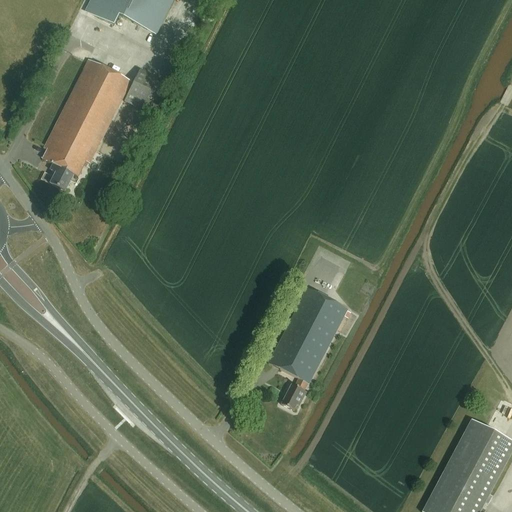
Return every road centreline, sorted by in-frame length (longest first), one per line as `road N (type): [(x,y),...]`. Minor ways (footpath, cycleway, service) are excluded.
road 1 (unclassified): [(295,511),(115,346),(39,219)]
road 2 (unclassified): [(199,511),(39,355),(0,327)]
road 3 (primary): [(247,511),(83,352)]
road 4 (track): [(424,258),(428,230),(511,85)]
road 5 (track): [(510,398),(424,258)]
road 6 (primary): [(83,352),(0,242)]
